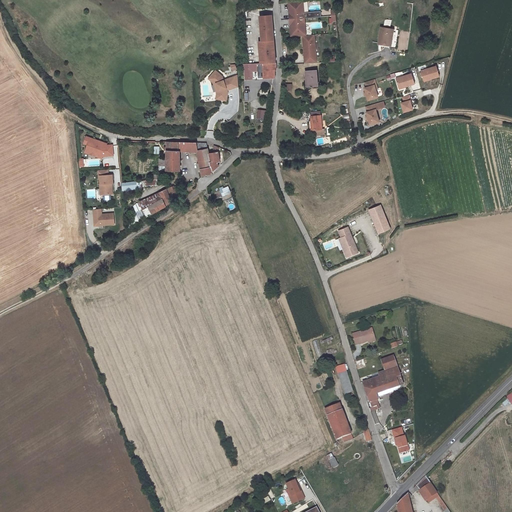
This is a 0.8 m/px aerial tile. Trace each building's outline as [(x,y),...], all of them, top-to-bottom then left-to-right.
[(302,2),(287,3),(288,12),(291,12),(291,16),(289,17),(289,21),(304,20),(302,2)] [(258,41),(258,42),(274,41),(271,15),(259,16),(261,41),(258,41)] [(304,20),(289,21),(289,26),(292,26),(293,30),(290,30),(291,40),(303,39),(306,38),(304,20)] [(393,30),(381,28),(378,43),(391,45),(393,30)] [(316,53),(315,46),(313,46),(313,42),(315,42),(314,38),(306,38),(303,39),(303,48),(305,48),(305,53),(304,53),(305,61),(312,61),(311,56),(313,56),(316,53)] [(261,63),(275,62),(274,41),(258,42),(261,63)] [(247,64),(247,69),(257,68),(257,70),(258,79),(275,78),(275,70),(276,70),(275,62),(261,63),(247,64)] [(436,66),(421,71),(425,81),(439,76),(436,66)] [(247,69),(249,78),(252,78),(252,71),(257,70),(257,68),(247,69)] [(214,70),(208,78),(215,83),(219,93),(218,100),(227,101),(228,92),(227,90),(238,86),(237,75),(223,80),(222,76),(214,70)] [(305,71),(306,87),(318,86),(317,70),(305,71)] [(411,74),(396,78),(400,89),(415,84),(411,74)] [(208,78),(207,79),(212,83),(217,94),(216,99),(218,100),(219,93),(215,83),(208,78)] [(375,80),(365,83),(366,87),(367,91),(376,89),(378,89),(375,80)] [(367,91),(366,87),(365,88),(366,92),(364,93),(365,96),(367,96),(368,100),(378,97),(376,89),(367,91)] [(404,112),(414,109),(410,95),(403,97),(404,102),(401,103),(404,112)] [(378,109),(377,104),(365,108),(367,113),(366,113),(367,118),(368,121),(370,126),(379,123),(375,110),(378,109)] [(320,112),(311,113),(312,130),(322,130),(320,112)] [(86,136),(84,143),(88,144),(86,148),(98,152),(96,156),(102,158),(103,156),(114,155),(112,144),(106,145),(107,143),(86,136)] [(166,159),(165,171),(179,171),(179,152),(197,152),(201,176),(212,174),(212,172),(218,166),(217,163),(220,161),(218,153),(208,154),(206,144),(166,142),(166,159)] [(98,181),(100,180),(100,176),(108,175),(108,170),(97,171),(98,181)] [(113,184),(112,175),(108,175),(100,176),(100,180),(100,184),(100,189),(102,189),(102,195),(112,194),(112,184),(113,184)] [(141,182),(122,184),(123,191),(142,189),(141,182)] [(171,187),(166,190),(172,201),(177,198),(171,187)] [(166,190),(159,194),(162,199),(165,205),(172,201),(166,190)] [(159,193),(139,204),(143,210),(148,207),(162,199),(159,194),(159,193)] [(148,207),(152,214),(166,206),(165,205),(162,199),(148,207)] [(381,206),(369,210),(379,234),(390,229),(381,206)] [(148,207),(143,210),(146,217),(152,214),(148,207)] [(93,210),(94,226),(114,225),(113,214),(101,215),(101,209),(93,210)] [(348,227),(339,231),(341,238),(339,239),(347,258),(359,253),(348,227)] [(372,328),(353,334),(356,344),(368,341),(375,339),(372,328)] [(397,365),(393,356),(381,360),(385,370),(397,365)] [(345,365),(336,367),(338,374),(347,371),(345,365)] [(380,376),(363,382),(372,407),(369,408),(370,411),(377,409),(377,408),(374,400),(377,399),(375,394),(377,393),(403,384),(397,367),(379,373),(380,376)] [(347,371),(338,374),(345,394),(353,391),(347,371)] [(340,403),(325,409),(337,439),(342,437),(344,442),(353,439),(351,434),(340,403)] [(374,411),(370,412),(375,425),(378,424),(374,411)] [(366,424),(362,425),(364,431),(367,442),(371,440),(368,430),(366,424)] [(396,445),(397,445),(400,453),(409,450),(405,436),(404,436),(402,428),(393,430),(396,445)] [(438,467),(429,476),(433,479),(441,471),(438,467)] [(426,476),(416,485),(419,489),(426,500),(427,500),(429,502),(439,495),(431,482),(426,476)] [(289,489),(292,495),(290,496),(293,503),(304,498),(301,491),(300,491),(295,480),(286,484),(289,489)] [(408,494),(397,504),(399,511),(412,511),(409,498),(408,494)]
